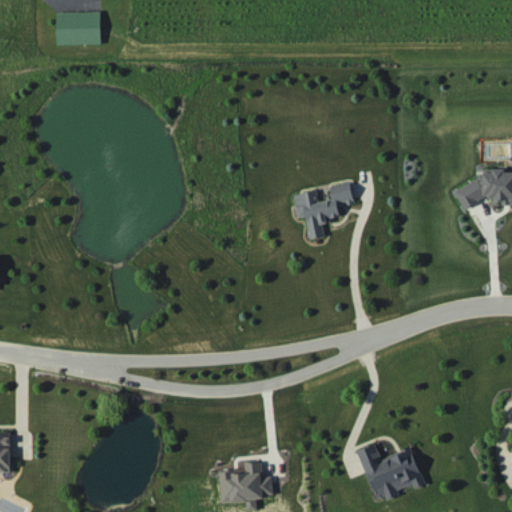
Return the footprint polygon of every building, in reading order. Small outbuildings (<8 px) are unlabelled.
[(56,12),(57,44),(102,43),(101,10),(56,12)] [(511,203),(511,171),(506,171),(504,168),(483,168),(483,177),(478,177),(454,190),(464,208),(483,199),(500,198),(503,204),(511,203)] [(294,193),(298,217),(306,216),(310,238),(325,236),(322,220),(340,216),(338,205),(354,202),(351,181),(330,184),(332,198),(319,200),(317,189),(294,193)] [(0,471),(12,471),(11,433),(0,433),(0,471)] [(425,483),(411,446),(381,458),(375,442),(357,449),(377,498),(385,494),(387,499),(400,493),(398,489),(413,483),(415,487),(425,483)] [(221,500),(274,497),(273,476),(263,476),(262,460),(245,461),(245,469),(220,470),(221,500)]
